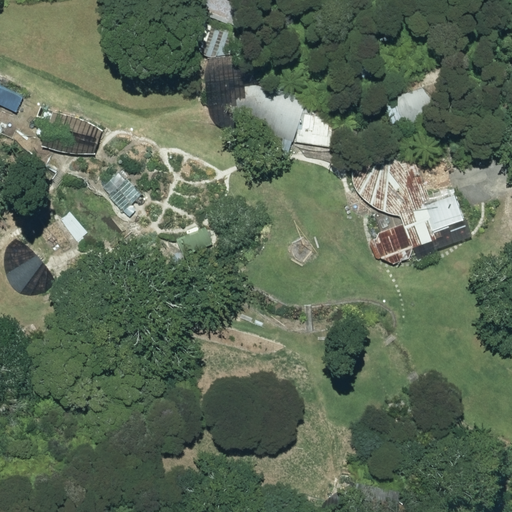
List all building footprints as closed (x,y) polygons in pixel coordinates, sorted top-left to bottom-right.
[(195,70),(201,96),(237,88),(235,81),(249,78),(245,59),(195,70)] [(336,149),(343,113),(304,105),(306,102),(247,80),(230,123),(291,144),(292,140),(336,149)] [(26,96),(0,83),(0,103),(19,112),(26,96)] [(381,101),(389,128),(437,114),(428,88),(381,101)] [(50,139),(81,150),(88,130),(58,120),(50,139)] [(387,146),(353,157),(349,173),(349,176),(350,182),(351,187),(354,191),(357,194),(360,197),(362,200),(365,203),(368,206),(374,209),(383,213),(390,216),(397,216),(400,225),(376,233),(379,243),(373,244),(378,258),(409,248),(434,240),(432,232),(462,221),(448,187),(425,195),(409,152),(391,154),(387,146)] [(102,188),(124,212),(140,197),(118,173),(102,188)]
